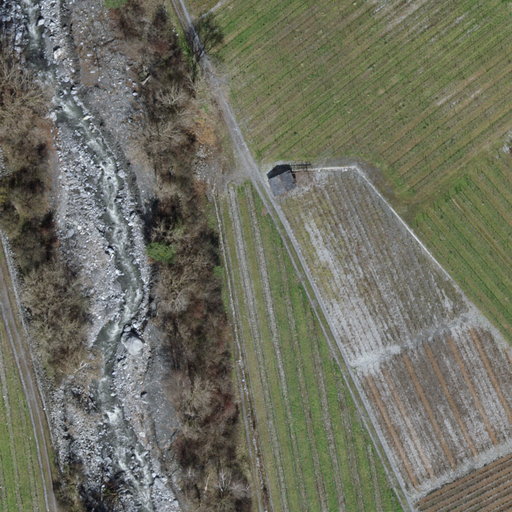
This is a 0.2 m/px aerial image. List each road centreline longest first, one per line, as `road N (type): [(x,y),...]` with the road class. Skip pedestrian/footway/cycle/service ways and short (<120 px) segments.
road 1 (track): [(255,175),(408,504)]
road 2 (track): [(251,163),(255,175),(299,167),(357,171),(511,351)]
road 3 (track): [(0,279),(45,459),(50,511)]
road 4 (track): [(177,0),(251,163)]
